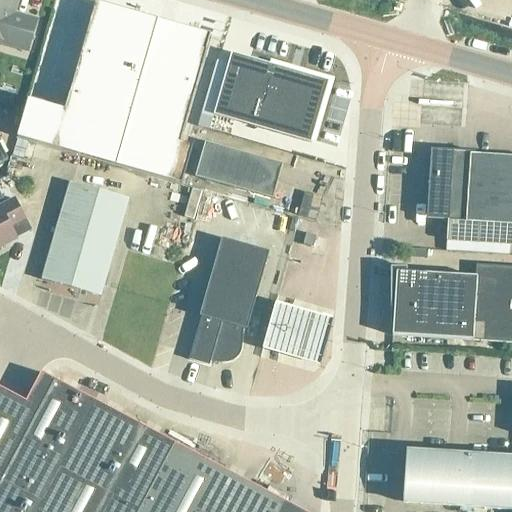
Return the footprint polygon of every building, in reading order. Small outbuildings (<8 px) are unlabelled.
[(0,0),(0,43),(27,51),(34,27),(14,21),(12,17),(16,0),(0,0)] [(94,2),(80,54),(111,63),(126,11),(94,2)] [(111,63),(106,80),(137,89),(157,20),(126,11),(111,63)] [(126,127),(115,165),(180,184),(191,146),(178,142),(209,34),(157,20),(137,89),(126,127)] [(310,143),(328,81),(230,53),(213,115),(310,143)] [(75,71),(106,80),(111,63),(80,54),(75,71)] [(75,71),(64,109),(126,127),(137,89),(106,80),(75,71)] [(27,98),(16,137),(115,165),(126,127),(64,109),(27,98)] [(272,199),(281,164),(282,163),(204,142),(194,177),(272,199)] [(474,152),(430,150),(427,203),(448,204),(447,221),(446,249),(509,253),(509,245),(511,245),(511,156),(473,154),(474,152)] [(11,156),(8,167),(27,171),(30,160),(11,156)] [(69,182),(67,187),(54,233),(40,279),(100,297),(128,199),(69,182)] [(189,189),(184,205),(208,213),(213,197),(189,189)] [(212,208),(228,212),(231,199),(214,196),(212,208)] [(30,231),(24,219),(13,199),(0,205),(0,246),(15,238),(30,231)] [(140,222),(138,232),(173,239),(175,229),(140,222)] [(305,233),(302,245),(312,247),(315,236),(305,233)] [(268,252),(221,238),(198,316),(200,317),(188,360),(209,365),(210,362),(221,363),(227,362),(233,360),(238,355),(241,349),(242,329),(246,330),(268,252)] [(474,277),(395,272),(391,335),(511,343),(511,267),(475,265),(474,277)] [(317,357),(328,309),(268,295),(257,344),(317,357)] [(25,401),(24,401),(0,445),(0,511),(119,511),(159,436),(40,372),(25,401)] [(0,387),(0,445),(24,401),(0,387)] [(119,511),(304,511),(159,436),(119,511)] [(511,458),(471,455),(405,451),(402,503),(511,510),(511,458)]
